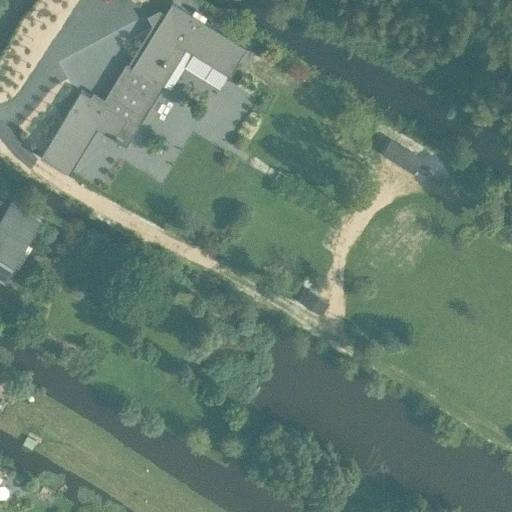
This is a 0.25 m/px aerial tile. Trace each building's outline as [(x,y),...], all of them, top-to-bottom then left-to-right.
[(81,88),(41,154),(68,171),(96,125),(125,142),(162,82),(185,45),(213,62),(206,74),(222,83),(228,72),(245,45),(172,0),(121,83),(108,105),(81,88)] [(382,152),(414,171),(423,156),(392,137),(382,152)] [(0,261),(9,267),(39,217),(12,201),(0,219),(0,261)] [(154,295),(169,304),(178,288),(164,280),(154,295)] [(329,302),(308,289),(300,302),(321,315),(329,302)]
